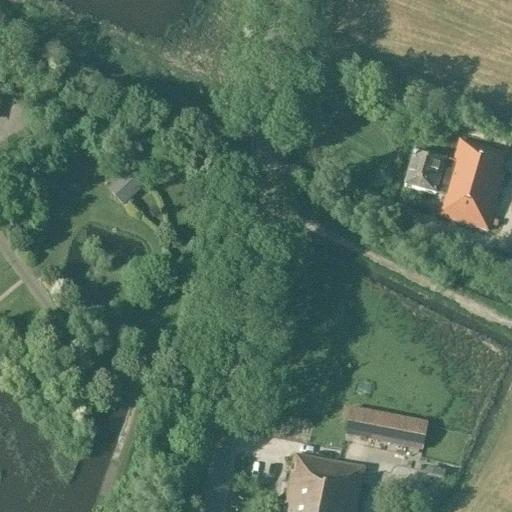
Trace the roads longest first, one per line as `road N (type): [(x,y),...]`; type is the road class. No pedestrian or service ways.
road 1 (tertiary): [(211,511),(277,0)]
road 2 (unknown): [(0,233),(119,375),(226,402)]
